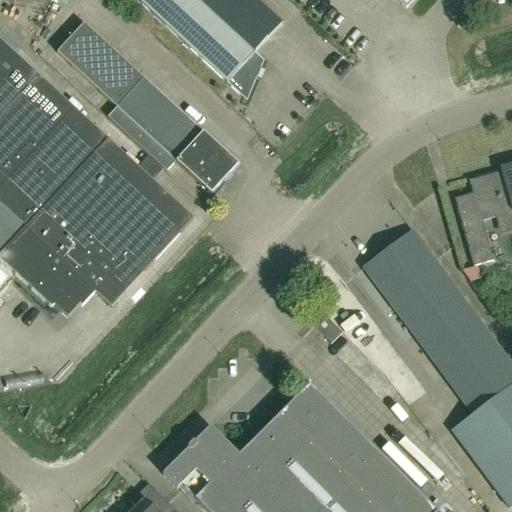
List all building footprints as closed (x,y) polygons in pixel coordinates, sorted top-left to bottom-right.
[(280,25),(253,0),(135,0),(243,100),(244,99),(261,60),(254,54),(280,25)] [(406,9),(414,0),(397,0),(397,1),(406,9)] [(149,156),(163,170),(166,173),(176,162),(211,195),(237,166),(84,24),(57,54),(116,109),(108,118),(149,156)] [(153,182),(163,170),(149,156),(138,168),(0,40),(0,259),(51,307),(53,305),(67,317),(80,304),(82,306),(95,292),(111,307),(193,219),(153,182)] [(511,230),(511,164),(501,168),(502,172),(471,180),(474,193),(461,197),(463,206),(458,208),(474,266),(493,261),(482,221),(496,217),(501,233),(511,230)] [(363,270),(472,416),(452,431),(510,508),(511,506),(511,364),(413,232),(363,270)] [(342,334),(325,318),(315,328),(331,345),(342,334)] [(210,427),(186,451),(162,474),(177,489),(181,485),(195,498),(195,499),(207,511),(435,511),(309,386),(239,456),(210,427)] [(177,511),(150,484),(131,502),(137,508),(133,511),(177,511)]
